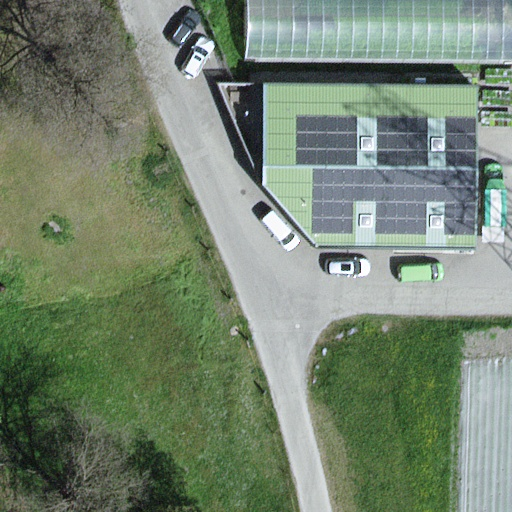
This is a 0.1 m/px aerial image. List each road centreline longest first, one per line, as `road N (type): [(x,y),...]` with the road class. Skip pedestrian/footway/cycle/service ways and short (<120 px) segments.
road 1 (track): [(262,306),(511,305)]
road 2 (track): [(262,306),(322,511)]
